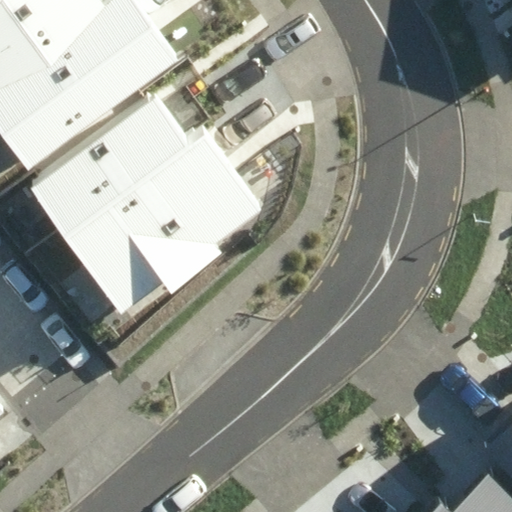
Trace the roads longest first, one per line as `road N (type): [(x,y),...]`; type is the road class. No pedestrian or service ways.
road 1 (residential): [(404,138),(395,232),(361,298),(303,365),(156,487)]
road 2 (residential): [(0,304),(156,487)]
road 3 (residential): [(365,0),(397,74),(404,138)]
